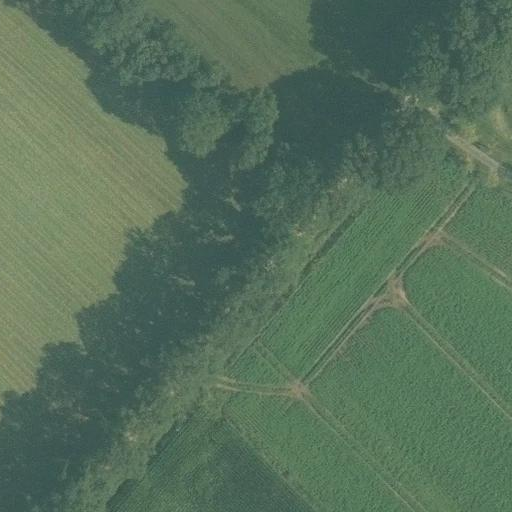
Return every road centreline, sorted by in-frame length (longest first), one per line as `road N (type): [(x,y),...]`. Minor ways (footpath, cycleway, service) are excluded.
road 1 (track): [(70,511),(409,108)]
road 2 (unclassified): [(409,108),(497,0)]
